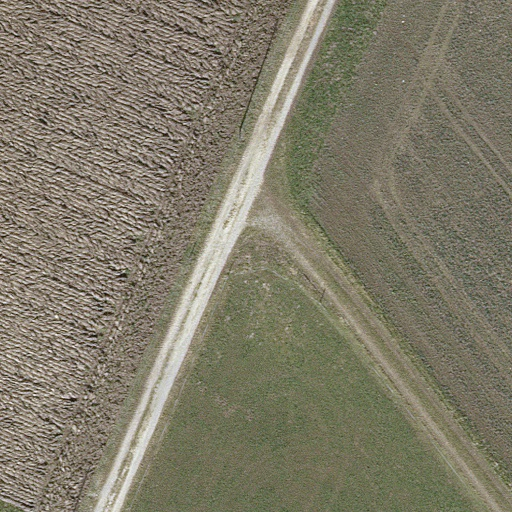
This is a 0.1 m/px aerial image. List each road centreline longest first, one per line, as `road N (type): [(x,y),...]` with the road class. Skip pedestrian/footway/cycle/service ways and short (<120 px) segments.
road 1 (track): [(106,511),(327,0)]
road 2 (track): [(251,169),(511,501)]
